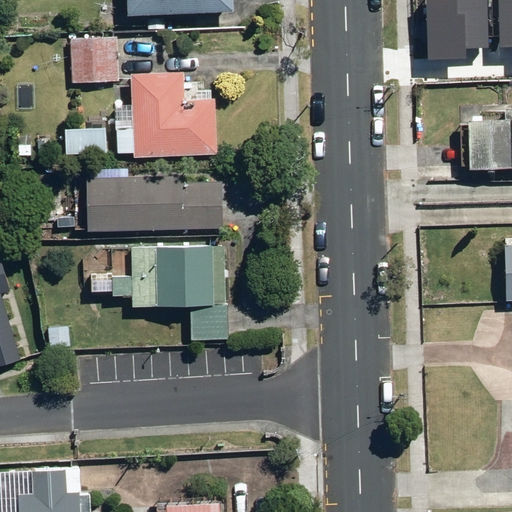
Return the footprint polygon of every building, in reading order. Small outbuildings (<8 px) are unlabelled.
[(133,0),(134,8),(238,5),(238,0),(133,0)] [(511,0),(496,0),(496,16),(511,16),(511,0)] [(120,33),(76,32),(75,80),(120,81),(120,33)] [(138,69),(138,112),(120,112),(120,150),(220,151),(220,112),(220,94),(215,93),(215,85),(192,85),(193,69),(138,69)] [(511,113),(477,115),(478,166),(511,165),(511,113)] [(57,135),(37,134),(19,133),(19,156),(36,156),(56,157),(57,135)] [(229,174),(132,173),(132,165),(94,164),(94,174),(93,227),(228,229),(229,174)] [(195,335),(230,336),(232,260),(220,259),(220,239),(136,237),(136,245),(115,245),(115,252),(86,251),(85,283),(93,284),(93,294),(136,295),(135,302),(196,304),(195,335)] [(0,250),(0,360),(27,353),(9,288),(17,285),(7,249),(0,250)] [(74,323),(48,326),(51,349),(77,346),(74,323)] [(86,462),(38,463),(38,467),(18,467),(19,492),(21,492),(22,508),(0,508),(0,511),(97,511),(97,488),(87,488),(86,462)] [(228,511),(230,498),(176,495),(175,511),(228,511)]
